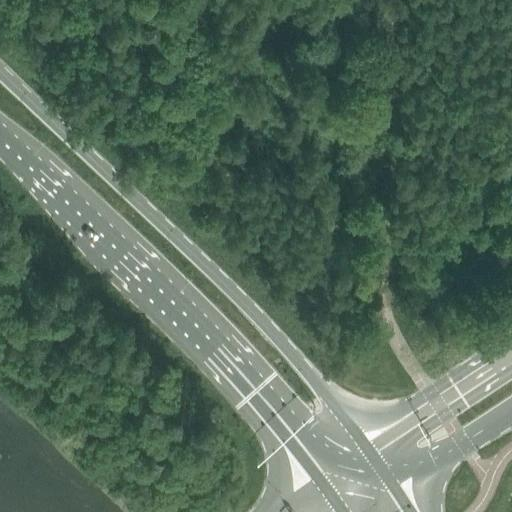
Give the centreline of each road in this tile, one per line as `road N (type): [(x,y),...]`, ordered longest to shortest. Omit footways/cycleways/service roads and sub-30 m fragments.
road 1 (secondary): [(374,455),(291,353),(0,72)]
road 2 (secondary): [(0,138),(123,255),(330,486)]
road 3 (track): [(385,318),(396,0)]
road 4 (tertiary): [(511,358),(374,455)]
road 5 (tertiary): [(399,490),(511,411)]
